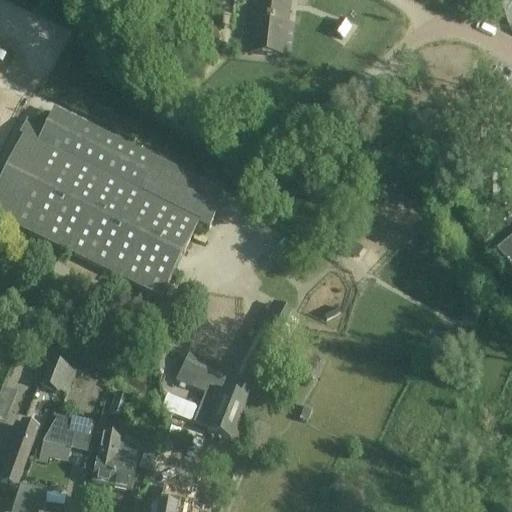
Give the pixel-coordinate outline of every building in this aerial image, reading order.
[(252,0),(250,23),(255,23),(252,56),(267,57),(290,59),(294,26),(288,26),(290,0),(252,0)] [(511,0),(499,0),(503,12),(511,9),(511,0)] [(511,9),(503,12),(508,28),(510,27),(511,26),(511,9)] [(217,195),(155,164),(52,113),(43,131),(29,124),(26,130),(21,141),(0,182),(0,221),(1,222),(8,225),(160,301),(197,227),(208,232),(219,209),(224,199),(225,198),(217,195)] [(511,239),(497,253),(511,269),(511,239)] [(181,372),(175,384),(204,396),(197,415),(192,427),(192,428),(206,434),(229,442),(245,401),(246,401),(259,372),(290,316),(272,306),(238,362),(224,393),(222,392),(221,391),(229,374),(188,356),(181,372)] [(47,363),(38,388),(58,396),(67,370),(47,363)] [(56,421),(42,446),(69,452),(86,456),(92,429),(56,421)] [(36,435),(20,429),(0,484),(0,486),(15,492),(36,435)] [(91,486),(109,490),(120,443),(101,438),(91,486)] [(120,447),(109,490),(129,494),(135,463),(133,462),(136,450),(120,447)] [(182,511),(186,491),(164,487),(159,511),(157,511),(151,511),(182,511)] [(63,511),(64,508),(62,508),(44,507),(45,498),(19,493),(12,511),(63,511)]
